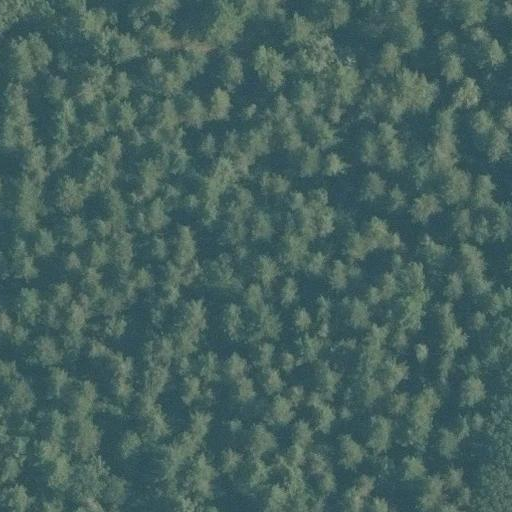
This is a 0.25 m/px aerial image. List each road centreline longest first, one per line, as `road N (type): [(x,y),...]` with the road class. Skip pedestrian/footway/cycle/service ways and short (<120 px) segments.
road 1 (track): [(0,24),(511,128)]
road 2 (track): [(0,459),(166,511)]
road 3 (track): [(511,366),(480,511)]
